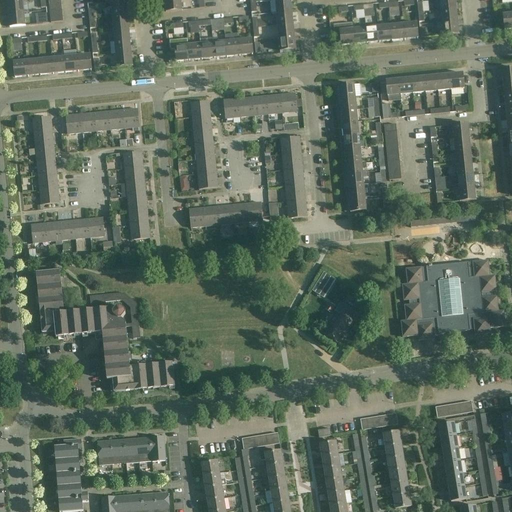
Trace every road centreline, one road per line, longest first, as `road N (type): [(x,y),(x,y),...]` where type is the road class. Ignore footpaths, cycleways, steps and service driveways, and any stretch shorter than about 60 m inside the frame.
road 1 (residential): [(511,356),(180,408)]
road 2 (residential): [(311,69),(473,53)]
road 3 (residential): [(321,231),(307,70)]
road 4 (residential): [(153,85),(307,70)]
road 5 (residential): [(0,100),(153,85)]
road 6 (residential): [(14,343),(0,192)]
road 7 (residential): [(180,408),(72,418),(40,403)]
road 8 (residential): [(166,222),(153,85)]
